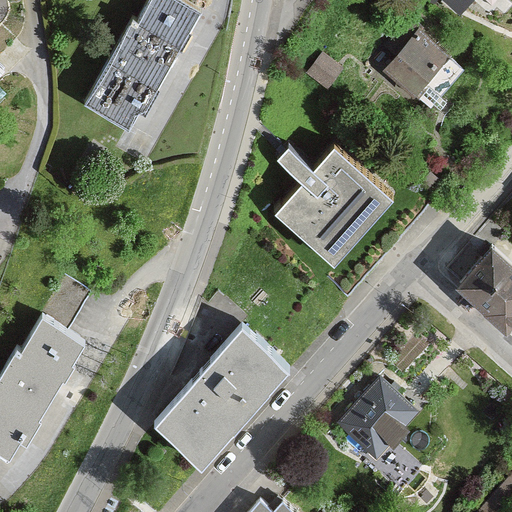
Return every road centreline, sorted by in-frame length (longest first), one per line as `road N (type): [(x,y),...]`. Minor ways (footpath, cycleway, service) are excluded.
road 1 (residential): [(73,511),(163,344),(220,169),(261,0)]
road 2 (residential): [(196,511),(412,266)]
road 3 (residential): [(412,266),(511,161)]
road 4 (residential): [(511,358),(412,266)]
